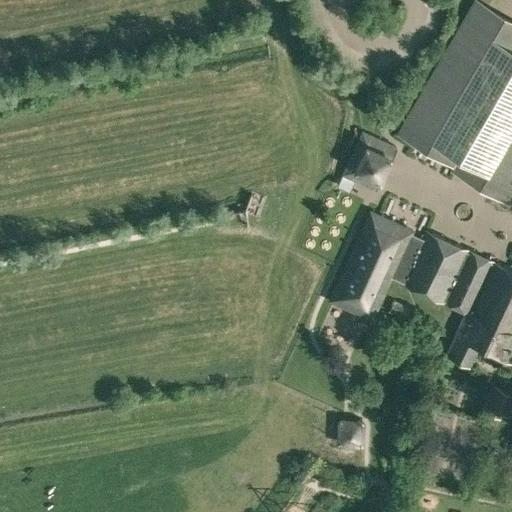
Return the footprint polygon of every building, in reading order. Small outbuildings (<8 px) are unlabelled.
[(450,168),(510,203),(511,198),(511,36),(495,26),(490,35),(463,19),(397,133),(452,165),(450,168)] [(376,190),(396,145),(362,130),(342,174),(376,190)] [(511,269),(426,229),(422,237),(412,232),(413,229),(371,210),(330,299),(372,319),(392,276),(402,280),(466,310),(447,353),(469,363),(478,344),(511,359),(511,269)] [(409,319),(414,308),(394,299),(389,310),(409,319)] [(511,416),(511,392),(492,383),(483,403),(511,416)] [(342,414),(342,439),(366,438),(365,413),(342,414)]
